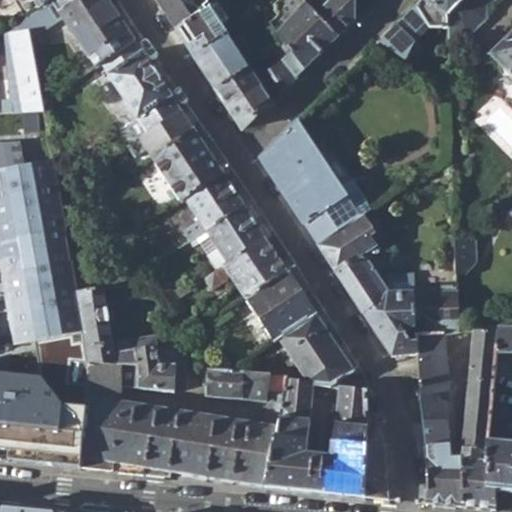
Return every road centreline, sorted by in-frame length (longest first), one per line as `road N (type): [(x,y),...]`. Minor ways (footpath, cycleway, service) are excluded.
road 1 (residential): [(409,511),(395,397),(238,159)]
road 2 (residential): [(396,0),(238,159)]
road 3 (residential): [(238,159),(132,0)]
road 4 (residential): [(233,511),(91,498)]
